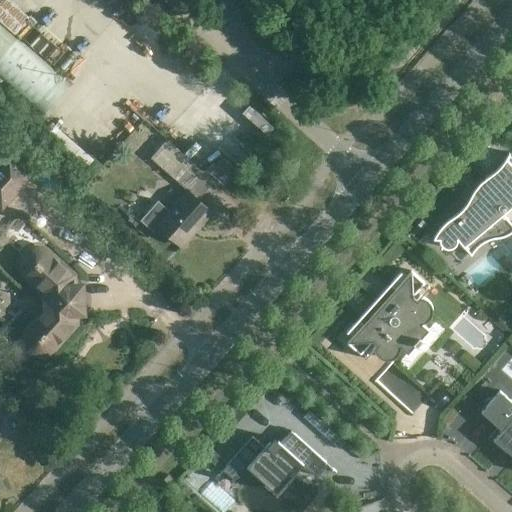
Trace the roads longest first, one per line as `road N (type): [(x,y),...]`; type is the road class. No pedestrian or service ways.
road 1 (tertiary): [(68,511),(511,20)]
road 2 (track): [(457,0),(400,63),(362,69),(243,57)]
road 3 (residential): [(506,511),(459,469),(429,460),(404,479),(409,511)]
